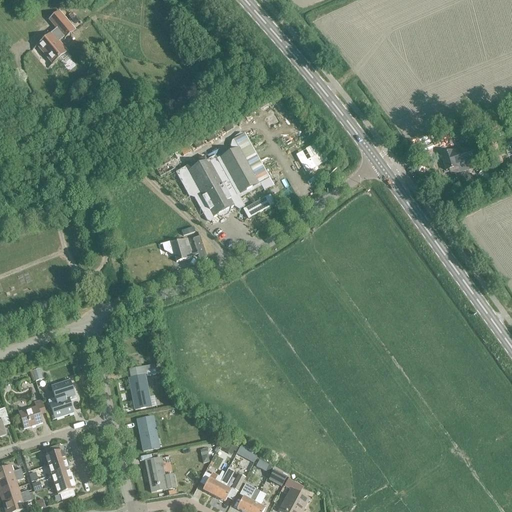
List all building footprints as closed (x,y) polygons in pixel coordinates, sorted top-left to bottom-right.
[(62,38),(64,40),(74,31),(58,12),(47,21),(57,32),(51,37),(49,35),(36,46),(51,65),(65,54),(56,44),(62,38)] [(511,117),(499,122),(501,128),(506,126),(508,131),(511,129),(511,117)] [(496,129),(500,127),(498,122),(494,124),(494,123),(489,125),(487,126),(491,135),(493,134),(493,133),(497,131),(496,129)] [(264,192),(274,187),(244,134),(232,142),(230,147),(232,152),(219,159),(219,158),(216,160),(215,157),(206,162),(204,157),(175,174),(189,198),(192,196),(207,222),(209,223),(213,221),(213,218),(218,216),(221,217),(228,212),(229,210),(234,207),(239,211),(244,207),(239,199),(261,187),(264,192)] [(486,145),(491,158),(498,156),(493,142),(486,145)] [(451,174),(458,171),(457,168),(465,165),(460,149),(441,156),(445,171),(450,170),(451,174)] [(468,159),(470,166),(477,164),(475,157),(468,159)] [(496,159),(503,177),(509,175),(502,157),(496,159)] [(272,200),(269,202),(267,198),(243,211),(248,219),(274,205),(272,200)] [(197,258),(203,261),(207,260),(199,237),(192,240),(198,256),(197,258)] [(187,256),(191,255),(187,240),(172,245),(171,243),(164,245),(166,251),(171,254),(173,254),(176,263),(186,260),(185,255),(187,255),(187,256)] [(146,375),(146,377),(156,375),(155,371),(154,366),(128,371),(130,380),(128,380),(134,411),(151,408),(144,376),(146,375)] [(32,372),(35,382),(45,379),(41,369),(32,372)] [(49,405),(54,420),(73,414),(68,399),(75,397),(70,382),(51,388),(56,403),(49,405)] [(18,414),(24,430),(42,424),(40,416),(45,414),(41,401),(34,403),(36,408),(18,414)] [(0,437),(5,436),(3,428),(10,425),(4,409),(0,410),(0,437)] [(136,421),(143,453),(159,449),(152,418),(136,421)] [(224,452),(233,457),(238,447),(229,443),(224,452)] [(48,467),(67,461),(65,457),(63,456),(62,451),(60,452),(58,446),(45,450),(47,456),(45,457),(48,467)] [(172,476),(164,477),(161,459),(145,462),(151,494),(167,491),(166,487),(174,485),(172,476)] [(51,476),(68,471),(67,467),(68,465),(67,461),(48,467),(51,476)] [(271,468),(259,461),(256,467),(268,474),(271,468)] [(0,482),(22,475),(20,470),(13,473),(11,467),(0,470),(0,482)] [(54,486),(73,480),(72,476),(70,475),(69,475),(68,471),(51,476),(54,486)] [(274,471),(269,481),(281,488),(286,478),(274,471)] [(213,498),(225,475),(222,473),(219,479),(222,480),(219,486),(208,480),(202,492),(213,498)] [(0,494),(18,489),(16,483),(24,480),(22,475),(0,482),(0,494)] [(225,475),(213,498),(224,503),(230,492),(224,488),(227,483),(226,482),(229,477),(225,475)] [(231,490),(236,493),(244,479),(238,476),(231,490)] [(289,484),(299,490),(302,485),(292,479),(289,484)] [(73,480),(54,486),(58,496),(60,495),(61,501),(74,497),(73,491),(74,491),(73,486),(74,484),(73,480)] [(0,499),(2,506),(29,497),(28,492),(20,495),(18,489),(0,494),(0,499)] [(298,511),(300,510),(301,511),(307,500),(291,491),(279,511),(298,511)] [(254,504),(249,511),(270,511),(273,508),(272,507),(278,496),(272,492),(266,504),(263,510),(259,507),(265,496),(259,493),(256,499),(253,504),(254,504)] [(29,497),(2,506),(4,511),(20,511),(25,511),(23,504),(31,502),(29,497)] [(249,511),(254,504),(253,504),(243,498),(236,510),(239,511),(249,511)]
